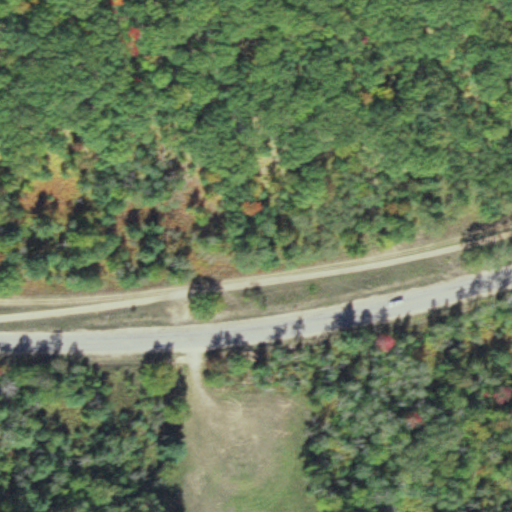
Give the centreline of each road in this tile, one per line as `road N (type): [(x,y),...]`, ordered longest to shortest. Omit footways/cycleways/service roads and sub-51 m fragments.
road 1 (track): [(0,317),(325,273),(511,230)]
road 2 (tertiary): [(0,348),(110,347),(296,328),(511,277)]
